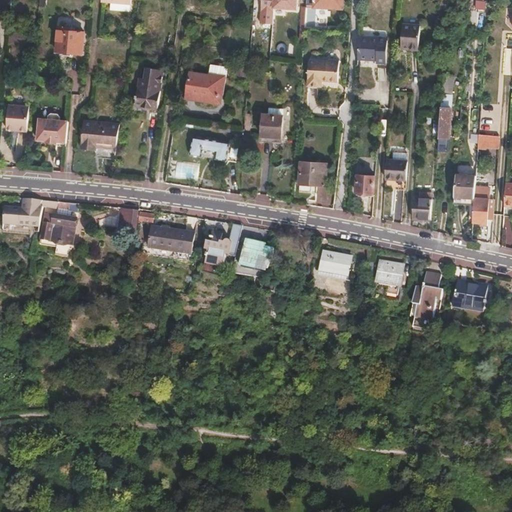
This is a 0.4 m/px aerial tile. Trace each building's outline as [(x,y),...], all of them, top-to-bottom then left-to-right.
[(132,0),(103,0),(103,3),(113,4),(112,11),(131,13),(132,0)] [(297,10),(297,0),(262,0),(262,11),(274,12),(274,8),(297,10)] [(476,0),(476,9),(487,10),(487,0),(476,0)] [(399,50),(417,51),(419,28),(401,26),(399,50)] [(56,53),(83,56),(84,34),(82,34),(82,32),(77,32),(77,33),(69,32),(69,29),(59,28),(56,53)] [(388,39),(359,37),(358,60),(370,61),(370,58),(376,59),(376,64),(386,65),(388,39)] [(308,86),(318,86),(318,81),(322,81),(322,80),(338,82),(340,59),(329,58),(329,59),(310,58),(308,86)] [(185,98),(197,100),(198,98),(218,101),(221,90),(224,91),(228,67),(211,65),(209,76),(190,73),(185,98)] [(237,80),(248,82),(249,68),(238,67),(237,80)] [(147,109),(158,110),(164,71),(147,68),(145,80),(140,79),(136,105),(147,107),(147,109)] [(441,108),(451,109),(453,79),(444,77),(441,108)] [(198,98),(197,100),(222,104),(224,91),(221,90),(218,101),(198,98)] [(493,95),(482,95),(481,111),(492,112),(493,95)] [(7,129),(28,131),(30,105),(9,103),(7,129)] [(283,116),(284,109),(269,108),(269,115),(283,116)] [(441,119),(439,138),(448,138),(451,109),(441,108),(441,119)] [(59,144),(68,145),(70,124),(61,122),(61,118),(57,116),(53,115),(50,118),(50,122),(40,120),(38,142),(47,143),(47,146),(58,147),(59,144)] [(282,138),(283,116),(269,115),(263,115),(261,137),(282,138)] [(93,151),(116,154),(121,125),(84,120),(80,147),(93,149),(93,151)] [(190,155),(226,160),(229,142),(192,137),(190,155)] [(395,162),(409,163),(409,156),(396,155),(395,162)] [(391,162),(390,190),(407,191),(409,163),(395,162),(391,162)] [(300,185),(326,186),(327,164),(302,163),(300,185)] [(457,175),(455,196),(475,198),(476,177),(457,175)] [(365,197),(374,198),(375,177),(357,176),(356,194),(365,194),(365,197)] [(415,190),(413,218),(431,219),(432,191),(415,190)] [(475,198),(473,222),(482,222),(482,226),(488,226),(490,200),(475,198)] [(4,225),(40,228),(44,207),(43,207),(44,201),(24,199),(24,206),(6,205),(4,225)] [(118,229),(137,232),(140,210),(121,208),(118,229)] [(42,240),(73,246),(77,218),(47,213),(42,240)] [(140,221),(154,223),(154,216),(141,214),(140,221)] [(234,225),(231,240),(232,241),(233,244),(230,259),(236,260),(243,226),(234,225)] [(148,249),(190,255),(192,234),(151,228),(148,249)] [(205,265),(223,269),(226,258),(230,259),(233,244),(232,241),(231,240),(230,239),(228,239),(226,241),(225,245),(221,244),(222,236),(211,234),(210,241),(213,241),(213,245),(206,244),(204,253),(207,253),(205,265)] [(72,251),(73,246),(42,240),(41,245),(72,251)] [(273,261),(275,250),(266,247),(266,244),(247,240),(239,275),(267,279),(271,260),(273,261)] [(323,253),(319,277),(353,282),(354,277),(349,276),(353,258),(323,253)] [(398,284),(401,285),(403,267),(381,263),(378,281),(388,283),(398,284)] [(412,334),(425,336),(428,320),(433,321),(435,307),(440,308),(443,288),(438,287),(441,274),(426,271),(424,287),(415,285),(410,317),(414,318),(412,334)] [(459,281),(454,308),(464,310),(465,306),(485,310),(488,290),(468,286),(468,283),(459,281)] [(397,292),(398,284),(388,283),(387,290),(397,292)]
